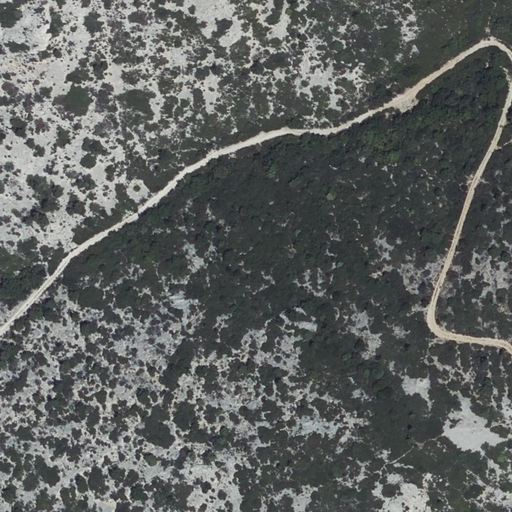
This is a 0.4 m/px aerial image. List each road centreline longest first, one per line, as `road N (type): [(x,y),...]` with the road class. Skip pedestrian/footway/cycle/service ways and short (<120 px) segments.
road 1 (track): [(511,52),(484,45),(341,128),(264,137),(202,164),(89,244),(0,333)]
road 2 (track): [(511,351),(442,333),(434,322),(511,96)]
